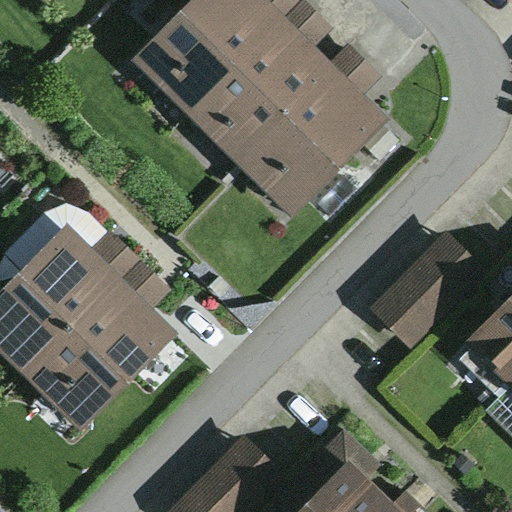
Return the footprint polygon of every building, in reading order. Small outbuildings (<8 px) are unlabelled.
[(189,0),(135,57),(191,113),(302,0),(189,0)] [(334,27),(306,0),(302,0),(191,113),(236,157),(333,59),(317,43),(334,27)] [(350,42),(333,59),(236,157),(292,211),(387,115),(365,92),(383,74),(350,42)] [(383,123),(364,142),(379,157),(398,137),(383,123)] [(67,203),(43,212),(4,252),(20,266),(0,286),(0,348),(24,372),(140,257),(109,229),(89,212),(67,203)] [(446,229),(370,306),(410,345),(486,268),(446,229)] [(172,289),(140,257),(24,372),(80,428),(178,330),(154,307),(172,289)] [(511,290),(465,337),(511,383),(511,382),(511,290)] [(511,382),(511,383),(487,408),(511,433),(511,382)] [(379,463),(344,428),(274,498),(287,511),(382,511),(395,499),(368,474),(379,463)] [(244,434),(169,510),(170,511),(245,511),(283,473),(244,434)] [(462,454),(454,462),(466,474),(474,465),(462,454)] [(407,511),(395,499),(382,511),(407,511)]
